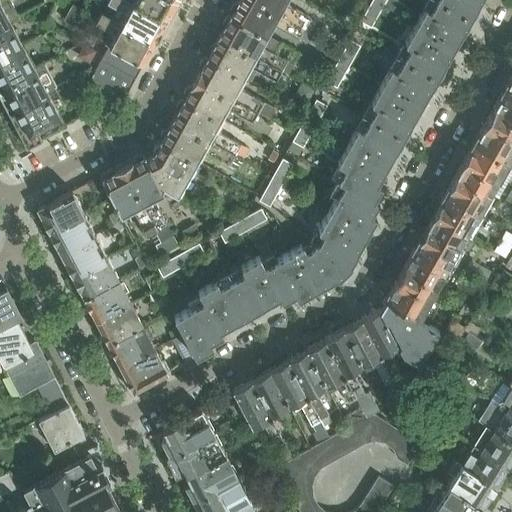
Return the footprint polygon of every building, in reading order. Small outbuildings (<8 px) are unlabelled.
[(18,15),(10,0),(0,0),(0,23),(9,19),(9,20),(18,15)] [(107,0),(118,6),(112,17),(120,22),(154,41),(155,41),(158,38),(162,32),(162,28),(166,20),(130,0),(107,0)] [(130,0),(166,20),(166,19),(170,18),(173,11),(173,7),(177,0),(130,0)] [(229,9),(230,13),(269,34),(274,25),(298,39),(304,27),(255,0),(237,0),(237,1),(233,2),(229,9)] [(255,0),(304,27),(309,18),(285,5),(287,0),(255,0)] [(376,0),(374,0),(363,20),(373,26),(385,5),(376,0)] [(376,0),(385,5),(401,14),(406,4),(399,0),(376,0)] [(425,7),(415,24),(453,45),(462,29),(470,16),(442,0),(435,0),(430,10),(425,7)] [(442,0),(470,16),(477,2),(478,0),(442,0)] [(72,3),(63,19),(73,24),(74,24),(82,9),(80,8),(72,3)] [(101,11),(95,21),(115,32),(108,44),(143,62),(143,61),(146,59),(150,53),(150,49),(154,41),(120,22),(101,11)] [(223,26),(219,34),(281,69),(289,73),(294,64),(286,60),(273,53),(279,41),(269,34),(230,13),(230,14),(226,15),(225,15),(222,22),(223,26)] [(0,54),(22,43),(9,20),(9,19),(0,23),(0,54)] [(405,42),(411,45),(404,56),(436,75),(444,62),(443,62),(453,45),(415,24),(405,42)] [(209,44),(206,50),(206,51),(207,55),(245,76),(250,67),(275,81),(281,69),(219,34),(214,43),(210,44),(209,44)] [(352,38),(341,59),(351,65),(363,44),(352,38)] [(328,40),(322,50),(333,56),(339,46),(328,40)] [(0,84),(34,67),(34,66),(22,43),(0,54),(0,84)] [(84,43),(77,55),(89,62),(96,50),(84,43)] [(108,44),(100,58),(135,76),(143,62),(108,44)] [(200,67),(195,76),(258,111),(269,117),(274,109),(238,89),(245,76),(207,55),(206,56),(202,57),(199,64),(200,67)] [(391,67),(382,83),(419,105),(428,89),(429,89),(436,75),(404,56),(397,70),(391,67)] [(100,58),(93,70),(109,100),(126,91),(135,76),(100,58)] [(341,59),(329,80),(339,86),(351,65),(341,59)] [(0,89),(2,93),(0,94),(0,96),(8,111),(46,90),(47,91),(56,86),(43,61),(34,66),(34,67),(0,84),(0,89)] [(507,80),(502,89),(511,94),(511,72),(507,80)] [(186,86),(183,92),(184,96),(184,97),(222,118),(227,109),(251,122),(258,111),(195,76),(190,85),(186,86)] [(410,121),(419,105),(382,83),(372,101),(377,104),(370,116),(403,135),(410,122),(410,121)] [(498,97),(485,120),(502,130),(507,119),(511,121),(511,94),(502,89),(498,97)] [(46,90),(8,111),(9,113),(12,111),(14,116),(11,118),(25,145),(64,124),(47,91),(46,90)] [(177,110),(172,118),(243,157),(248,147),(216,129),(222,118),(184,97),(183,98),(179,99),(175,105),(176,106),(177,110)] [(318,99),(306,119),(317,125),(329,105),(318,99)] [(295,106),(291,114),(299,118),(303,111),(295,106)] [(358,126),(348,144),(385,165),(395,148),(403,135),(370,116),(363,129),(358,126)] [(163,128),(160,134),(161,138),(161,139),(199,160),(204,151),(237,170),(244,158),(243,157),(172,118),(167,127),(163,128)] [(306,119),(289,149),(300,155),(317,125),(306,119)] [(478,133),(473,141),(506,160),(511,149),(511,121),(507,119),(502,130),(485,120),(478,133)] [(152,148),(153,152),(145,156),(161,186),(162,183),(172,189),(173,189),(175,193),(194,160),(198,162),(199,160),(161,139),(160,140),(156,141),(152,148)] [(468,150),(469,150),(461,162),(478,171),(472,182),(488,191),(498,196),(511,171),(511,163),(506,160),(473,141),(468,150)] [(346,166),(340,179),(345,182),(373,196),(381,184),(376,181),(385,165),(348,144),(338,161),(346,166)] [(273,150),(268,158),(274,161),(278,153),(273,150)] [(131,160),(122,165),(141,200),(156,228),(155,229),(166,250),(178,244),(167,223),(154,199),(172,189),(162,183),(161,186),(145,156),(144,154),(143,154),(141,154),(139,153),(132,156),(132,157),(131,160)] [(284,157),(273,178),(283,184),(295,163),(284,157)] [(488,191),(472,182),(478,171),(461,162),(449,185),(448,185),(443,193),(477,212),(488,191)] [(113,167),(100,174),(122,216),(133,210),(146,234),(156,228),(141,200),(122,165),(114,169),(113,167)] [(273,178),(261,199),(271,205),(283,184),(273,178)] [(345,182),(329,211),(366,231),(375,214),(371,212),(378,199),(373,196),(345,182)] [(195,185),(189,196),(197,200),(203,190),(195,185)] [(37,208),(43,219),(43,223),(44,225),(47,227),(49,230),(83,212),(71,189),(37,208)] [(443,193),(439,202),(426,225),(443,234),(448,223),(465,233),(477,212),(443,193)] [(263,207),(242,219),(248,230),(269,218),(263,207)] [(350,262),(357,249),(357,248),(366,231),(329,211),(319,229),(324,232),(317,244),(348,263),(349,264),(350,263),(350,262)] [(50,232),(50,236),(52,240),(55,242),(60,252),(95,234),(83,212),(49,230),(50,232)] [(242,219),(221,231),(227,241),(248,230),(242,219)] [(419,237),(414,245),(447,264),(465,233),(448,223),(443,234),(426,225),(419,237)] [(511,232),(506,229),(500,239),(511,245),(511,242),(511,232)] [(66,263),(65,266),(68,270),(71,272),(72,274),(106,256),(95,234),(60,252),(66,263)] [(200,242),(179,254),(185,264),(206,253),(200,242)] [(337,273),(348,263),(317,244),(315,243),(312,247),(305,250),(302,245),(296,248),(317,286),(336,275),(337,276),(338,274),(337,273)] [(409,254),(397,277),(413,286),(419,276),(435,285),(447,264),(414,245),(409,254)] [(296,248),(264,266),(279,294),(281,299),(294,292),(297,297),(317,286),(296,248)] [(142,254),(135,257),(139,266),(146,263),(142,254)] [(179,254),(158,265),(164,276),(185,264),(179,254)] [(73,277),(73,280),(75,284),(78,286),(84,297),(118,278),(106,256),(72,274),(73,277)] [(244,271),(232,278),(250,311),(263,304),(263,303),(279,294),(264,266),(259,256),(241,266),(244,271)] [(472,260),(465,271),(483,281),(490,270),(472,260)] [(152,273),(145,277),(151,289),(158,285),(152,273)] [(389,289),(384,298),(418,316),(435,285),(419,276),(413,286),(397,277),(390,289),(389,289)] [(84,297),(82,302),(86,309),(91,311),(96,319),(130,301),(118,278),(84,297)] [(216,280),(198,290),(204,300),(220,327),(236,318),(236,319),(250,311),(232,278),(219,285),(216,280)] [(0,324),(15,317),(20,314),(6,287),(0,290),(0,324)] [(481,297),(475,308),(490,318),(497,307),(481,297)] [(384,298),(380,306),(399,343),(403,351),(419,361),(438,327),(418,316),(384,298)] [(223,332),(220,327),(204,300),(174,316),(183,331),(194,354),(195,354),(212,344),(210,339),(223,332)] [(96,319),(100,328),(99,333),(105,344),(142,324),(130,301),(96,319)] [(402,372),(388,348),(399,343),(380,306),(361,317),(393,377),(402,372)] [(29,342),(15,317),(0,324),(0,355),(20,394),(54,376),(35,339),(29,342)] [(361,317),(342,327),(362,363),(371,358),(385,381),(393,377),(361,317)] [(452,319),(445,332),(458,339),(463,328),(465,326),(452,319)] [(465,326),(463,328),(468,331),(475,335),(480,327),(469,320),(465,326)] [(142,324),(105,344),(110,355),(115,357),(120,365),(154,347),(142,324)] [(177,326),(168,331),(171,338),(181,333),(177,326)] [(342,327),(324,337),(356,397),(361,406),(365,415),(373,411),(378,408),(368,390),(364,392),(352,369),(362,363),(342,327)] [(181,333),(171,338),(183,360),(194,354),(183,331),(181,333)] [(468,331),(463,340),(476,349),(482,340),(475,335),(468,331)] [(324,337),(306,347),(325,383),(325,384),(329,392),(340,386),(349,402),(356,397),(324,337)] [(125,373),(123,379),(127,386),(132,388),(132,389),(167,370),(154,347),(120,365),(125,373)] [(306,347),(287,358),(319,418),(324,425),(332,420),(328,413),(329,413),(316,389),(325,384),(325,383),(306,347)] [(456,350),(445,371),(453,376),(464,355),(456,350)] [(287,358),(269,368),(288,404),(298,399),(311,422),(319,418),(287,358)] [(279,409),(288,404),(269,368),(250,378),(283,438),(292,433),(279,409)] [(250,378),(232,389),(238,401),(245,412),(251,425),(261,419),(274,443),(283,438),(250,378)] [(511,386),(510,385),(497,404),(511,413),(511,386)] [(238,401),(229,405),(235,417),(245,412),(238,401)] [(68,402),(38,418),(54,448),(84,433),(68,402)] [(511,413),(497,404),(485,424),(511,440),(511,413)] [(162,428),(166,436),(163,437),(162,441),(169,454),(213,429),(200,406),(162,428)] [(361,406),(343,416),(347,425),(352,422),(365,415),(361,406)] [(365,415),(352,422),(363,442),(375,439),(373,411),(365,415)] [(375,439),(385,441),(386,419),(373,411),(375,439)] [(386,419),(385,441),(393,447),(400,429),(386,419)] [(347,425),(342,428),(352,448),(363,442),(352,422),(347,425)] [(511,440),(485,424),(473,443),(505,464),(510,456),(511,457),(511,440)] [(342,428),(331,434),(342,453),(352,448),(342,428)] [(213,429),(169,454),(175,466),(179,467),(181,466),(185,473),(224,452),(213,429)] [(393,447),(396,456),(410,435),(400,429),(393,447)] [(331,434),(320,440),(331,459),(342,453),(331,434)] [(410,435),(396,456),(406,462),(420,442),(410,435)] [(320,440),(309,445),(321,465),(331,459),(320,440)] [(424,445),(422,448),(438,458),(442,451),(428,442),(424,445)] [(473,443),(461,463),(495,485),(503,473),(501,471),(505,464),(473,443)] [(309,445),(296,453),(314,474),(321,465),(309,445)] [(224,452),(185,473),(189,481),(187,482),(186,486),(192,499),(236,474),(224,452)] [(296,453),(275,464),(311,484),(314,474),(296,453)] [(96,467),(90,456),(89,455),(88,455),(87,455),(86,455),(62,468),(62,467),(36,481),(23,488),(30,500),(25,503),(24,502),(23,502),(22,501),(21,501),(19,502),(18,503),(17,504),(16,505),(16,507),(16,508),(16,509),(16,510),(17,510),(18,511),(118,511),(120,510),(106,482),(109,480),(101,465),(96,467)] [(454,460),(448,470),(453,474),(448,483),(482,505),(483,504),(487,503),(490,498),(489,494),(495,485),(461,463),(460,464),(454,460)] [(291,494),(312,494),(311,484),(275,464),(291,494)] [(8,472),(0,476),(0,494),(16,486),(8,472)] [(236,474),(192,499),(199,511),(200,511),(203,511),(205,511),(220,511),(248,497),(236,474)] [(378,475),(372,483),(387,493),(393,484),(378,475)] [(372,483),(367,492),(381,501),(387,493),(372,483)] [(440,496),(439,496),(463,511),(477,511),(482,505),(448,483),(440,496)] [(367,492),(361,501),(376,510),(381,501),(367,492)] [(312,494),(291,494),(300,510),(317,503),(312,494)] [(463,511),(439,496),(431,509),(435,511),(463,511)] [(255,511),(248,497),(220,511),(255,511)] [(391,497),(384,507),(390,511),(396,501),(391,497)] [(361,501),(355,509),(357,511),(374,511),(376,510),(361,501)] [(317,503),(300,510),(300,511),(324,511),(325,510),(317,503)]
